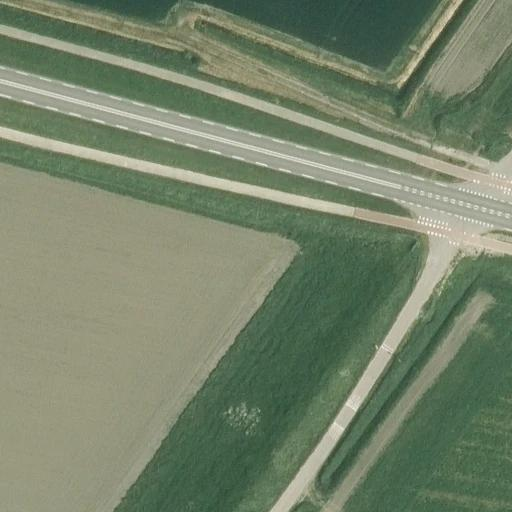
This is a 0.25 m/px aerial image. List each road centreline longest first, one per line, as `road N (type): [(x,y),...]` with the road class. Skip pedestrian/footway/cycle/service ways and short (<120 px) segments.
road 1 (primary): [(475,207),(0,81)]
road 2 (unclassified): [(277,511),(361,390),(448,234),(475,207)]
